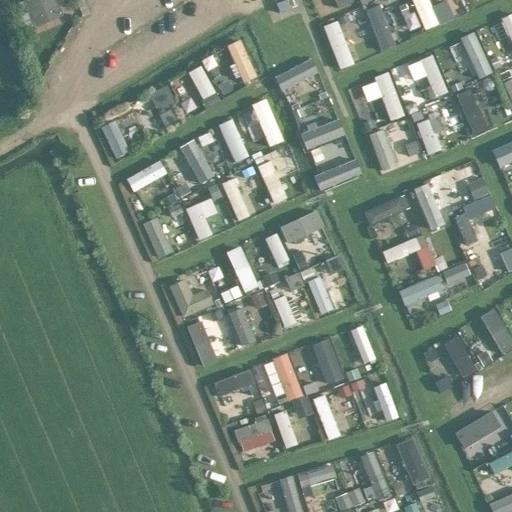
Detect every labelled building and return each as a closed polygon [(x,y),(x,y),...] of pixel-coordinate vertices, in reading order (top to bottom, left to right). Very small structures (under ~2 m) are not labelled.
[(25,0),(32,16),(61,4),(58,0),(25,0)] [(345,2),(336,5),(339,13),(348,10),(345,2)] [(496,46),(508,42),(497,5),(485,8),(496,46)] [(478,17),(467,21),(476,50),(488,46),(478,17)] [(435,76),(449,70),(433,33),(419,38),(435,76)] [(409,70),(412,69),(416,81),(424,78),(410,38),(390,45),(396,61),(405,58),(409,70)] [(307,40),(280,54),(287,68),(314,54),(307,40)] [(209,43),(199,48),(205,59),(215,53),(209,43)] [(494,45),(488,47),(492,57),(498,54),(494,45)] [(506,57),(497,61),(500,68),(509,64),(506,57)] [(357,81),(369,75),(362,59),(349,65),(357,81)] [(160,89),(178,80),(169,63),(151,73),(160,89)] [(225,68),(215,74),(221,83),(231,77),(225,68)] [(460,76),(458,70),(448,74),(451,80),(460,76)] [(466,110),(482,110),(481,72),(465,72),(466,110)] [(242,93),(248,104),(272,90),(266,79),(242,93)] [(213,80),(198,88),(203,97),(218,89),(213,80)] [(132,130),(127,117),(150,108),(142,88),(102,104),(115,136),(132,130)] [(412,90),(403,94),(407,103),(408,102),(416,99),(412,90)] [(304,107),(311,125),(344,112),(337,93),(319,100),(319,101),(304,107)] [(232,96),(219,101),(235,141),(249,135),(232,96)] [(298,96),(290,99),(293,107),(301,104),(298,96)] [(418,99),(408,102),(411,110),(421,106),(418,99)] [(369,107),(361,110),(364,119),(372,115),(369,107)] [(207,120),(196,126),(200,134),(211,129),(207,120)] [(506,154),(511,152),(511,120),(496,126),(506,154)] [(413,128),(402,132),(406,144),(418,140),(413,128)] [(217,151),(232,142),(227,132),(211,141),(217,151)] [(317,135),(308,139),(313,151),(322,147),(317,135)] [(274,182),(288,175),(271,137),(257,144),(274,182)] [(125,156),(132,173),(173,157),(165,139),(125,156)] [(295,147),(281,152),(289,172),(303,167),(295,147)] [(250,154),(239,159),(242,166),(253,161),(250,154)] [(237,155),(224,159),(236,199),(249,195),(237,155)] [(480,165),(464,172),(471,188),(487,181),(480,165)] [(182,168),(172,174),(178,185),(188,180),(182,168)] [(375,205),(413,190),(405,171),(368,187),(375,205)] [(214,173),(201,178),(205,187),(218,181),(214,173)] [(171,182),(160,188),(164,195),(175,189),(171,182)] [(177,192),(166,197),(170,205),(181,200),(177,192)] [(159,196),(147,200),(159,234),(171,229),(159,196)] [(277,209),(265,215),(279,243),(290,238),(277,209)] [(489,216),(494,232),(511,226),(511,224),(507,210),(489,216)] [(253,232),(267,226),(261,212),(247,218),(253,232)] [(413,213),(402,218),(406,226),(417,220),(413,213)] [(241,223),(226,230),(246,271),(261,263),(241,223)] [(417,237),(413,239),(421,258),(433,252),(434,252),(431,247),(425,233),(417,237)] [(511,234),(484,252),(491,263),(511,249),(511,234)] [(299,238),(290,241),(296,257),(305,254),(299,238)] [(440,243),(431,247),(434,252),(433,252),(436,259),(445,255),(440,243)] [(209,265),(195,272),(190,261),(202,256),(199,249),(173,261),(188,294),(216,281),(209,265)] [(325,252),(311,255),(320,293),(334,290),(325,252)] [(480,252),(470,257),(476,268),(486,263),(480,252)] [(272,259),(260,264),(265,275),(277,269),(272,259)] [(295,265),(285,269),(289,280),(300,275),(295,265)] [(235,274),(218,282),(223,291),(239,283),(235,274)] [(274,276),(267,279),(271,288),(278,285),(274,276)] [(260,279),(248,284),(253,297),(265,292),(260,279)] [(511,315),(497,285),(482,293),(493,316),(487,319),(495,337),(511,328),(511,315)] [(444,288),(433,292),(438,303),(449,298),(444,288)] [(218,298),(208,302),(211,309),(221,305),(218,298)] [(364,342),(382,336),(369,300),(352,307),(364,342)] [(327,318),(316,322),(331,361),(343,357),(327,318)] [(431,333),(420,339),(428,352),(438,347),(431,333)] [(484,338),(475,343),(481,354),(490,349),(484,338)] [(355,356),(343,361),(346,370),(359,365),(355,356)] [(391,359),(374,364),(386,401),(403,395),(391,359)] [(445,363),(432,371),(438,381),(451,374),(445,363)] [(367,364),(360,367),(363,375),(370,372),(367,364)] [(360,367),(347,372),(350,380),(363,375),(360,367)] [(312,370),(301,374),(305,384),(315,380),(312,370)] [(346,373),(335,377),(339,387),(349,383),(346,373)] [(305,384),(290,389),(296,407),(311,401),(305,384)] [(259,386),(250,390),(255,402),(264,398),(259,386)] [(287,387),(274,392),(287,427),(300,422),(287,387)] [(469,402),(482,431),(511,417),(511,408),(502,387),(469,402)] [(511,430),(475,445),(487,473),(511,462),(511,430)] [(304,468),(339,457),(334,441),(299,452),(304,468)] [(398,468),(389,472),(395,484),(403,480),(398,468)] [(308,473),(299,475),(302,485),(311,483),(308,473)] [(370,473),(361,477),(365,487),(374,483),(370,473)] [(429,473),(414,479),(418,490),(433,484),(429,473)] [(357,475),(333,485),(339,499),(363,489),(357,475)] [(368,487),(373,508),(393,503),(387,482),(368,487)] [(276,496),(263,500),(266,511),(273,511),(281,510),(276,496)]
